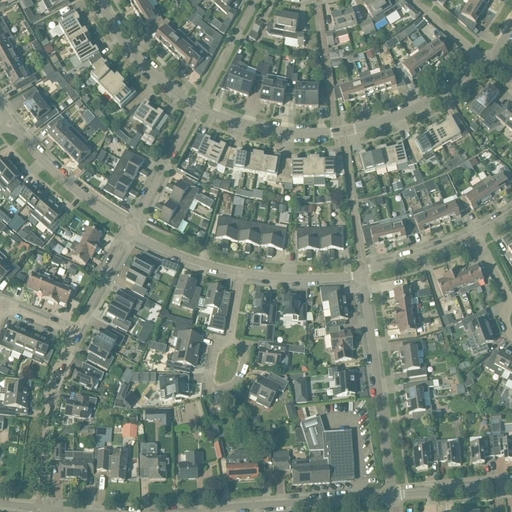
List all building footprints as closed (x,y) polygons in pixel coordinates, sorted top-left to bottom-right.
[(69,1),(68,0),(45,0),(43,1),(50,15),(70,4),(68,1),(69,1)] [(147,0),(128,0),(134,9),(147,0)] [(147,0),(134,9),(139,18),(153,10),(153,9),(158,6),(154,0),(148,0),(148,1),(147,0)] [(184,4),(182,0),(172,0),(172,1),(177,9),(184,4)] [(210,0),(215,5),(219,0),(188,0),(185,3),(193,12),(203,0),(210,0)] [(219,0),(215,5),(228,17),(226,21),(219,32),(225,35),(232,23),(237,13),(232,10),(231,11),(228,8),(234,0),(219,0)] [(373,20),(371,21),(366,23),(370,34),(372,38),(378,35),(374,27),(386,20),(383,15),(383,14),(373,0),(364,6),(373,20)] [(392,7),(387,0),(373,0),(383,14),(383,15),(386,20),(403,9),(405,12),(416,21),(421,16),(410,7),(401,0),(399,0),(397,4),(392,7)] [(481,15),(487,6),(477,0),(471,0),(468,7),(481,15)] [(468,7),(465,5),(460,14),(457,13),(455,17),(466,26),(469,21),(476,25),(481,15),(468,7)] [(197,8),(187,20),(194,27),(205,14),(197,8)] [(35,17),(31,9),(24,13),(29,21),(35,17)] [(164,22),(161,18),(159,19),(153,10),(139,18),(145,27),(149,25),(153,31),(157,28),(164,22)] [(343,14),(347,30),(358,27),(353,11),(343,14)] [(59,26),(65,36),(80,27),(77,23),(80,21),(77,16),(75,12),(62,19),(65,23),(59,26)] [(284,39),(288,16),(277,14),(275,25),(269,24),(267,33),(269,36),(284,39)] [(347,30),(343,14),(332,17),(337,34),(333,34),(333,33),(327,34),(329,46),(335,45),(334,40),(349,36),(347,31),(347,30)] [(288,16),(284,39),(298,42),(298,46),(304,47),(305,35),(302,35),(299,34),(299,35),(296,34),(299,18),(288,16)] [(164,47),(175,35),(166,28),(171,23),(167,19),(164,22),(157,28),(162,33),(156,40),(164,47)] [(196,27),(204,33),(208,28),(200,21),(196,27)] [(261,23),(258,22),(253,32),(249,38),(256,42),(258,37),(258,35),(264,25),(261,23)] [(370,34),(366,23),(360,26),(365,36),(370,34)] [(405,32),(408,37),(417,31),(414,26),(405,32)] [(65,36),(70,45),(88,35),(86,30),(83,32),(80,27),(65,36)] [(400,27),(393,32),(396,36),(403,31),(400,27)] [(8,28),(0,32),(0,45),(8,41),(13,38),(8,28)] [(175,35),(164,47),(172,54),(186,38),(178,31),(175,35)] [(400,43),(408,37),(405,32),(396,38),(400,43)] [(435,38),(438,42),(430,48),(429,48),(439,61),(448,55),(445,50),(453,45),(441,34),(435,38)] [(70,45),(76,55),(91,46),(88,41),(91,40),(88,35),(70,45)] [(194,46),(186,38),(172,54),(180,62),(194,46)] [(0,45),(0,57),(13,50),(8,41),(0,45)] [(421,54),(430,67),(439,61),(429,48),(430,48),(426,43),(417,49),(421,54)] [(195,46),(180,62),(188,69),(190,68),(194,72),(197,69),(204,74),(211,60),(212,58),(196,44),(195,46)] [(55,53),(50,45),(44,48),(49,56),(55,53)] [(93,51),(91,46),(76,55),(81,64),(89,60),(92,67),(102,59),(99,54),(97,49),(93,51)] [(40,47),(35,50),(40,60),(45,57),(40,47)] [(18,60),(13,50),(0,57),(0,64),(2,68),(18,60)] [(421,54),(412,60),(412,61),(421,74),(430,67),(421,54)] [(49,58),(55,67),(60,64),(54,55),(49,58)] [(228,91),(238,95),(245,75),(235,71),(243,58),(237,55),(223,83),(230,85),(228,91)] [(411,58),(397,68),(403,81),(409,76),(412,80),(421,74),(412,61),(412,60),(411,58)] [(102,59),(92,67),(97,72),(91,78),(99,86),(111,74),(108,70),(110,68),(102,59)] [(8,78),(23,69),(18,60),(2,68),(8,78)] [(344,66),(343,60),(331,63),(332,69),(344,66)] [(42,70),(51,85),(56,82),(61,90),(64,89),(73,102),(76,100),(52,63),(42,70)] [(264,65),(259,64),(256,76),(261,77),(264,65)] [(270,67),(264,65),(261,77),(260,83),(264,84),(261,102),(272,104),(276,84),(277,78),(267,76),(270,67)] [(403,81),(397,68),(391,70),(392,73),(382,76),(386,91),(397,88),(395,83),(403,81)] [(29,78),(23,69),(8,78),(13,88),(18,85),(21,91),(23,89),(34,83),(37,81),(34,75),(31,77),(29,78)] [(380,70),(369,74),(371,79),(376,94),(386,91),(382,76),(380,70)] [(369,73),(359,76),(361,82),(366,98),(376,94),(371,79),(369,73)] [(99,86),(106,94),(121,79),(118,76),(115,78),(111,74),(99,86)] [(255,79),(245,75),(238,95),(248,98),(255,79)] [(68,76),(63,80),(68,85),(73,81),(68,76)] [(307,108),(308,83),(297,83),(297,76),(293,76),(292,84),(291,96),(296,96),(296,108),(307,108)] [(121,79),(106,94),(114,102),(126,90),(123,86),(125,83),(121,79)] [(366,98),(361,82),(351,86),(355,101),(366,98)] [(319,84),(308,83),(307,108),(318,108),(319,84)] [(355,101),(351,86),(350,83),(334,88),(336,102),(343,100),(345,104),(355,101)] [(287,86),(276,84),(272,104),(283,106),(287,86)] [(488,119),(497,109),(491,105),(499,96),(490,87),(470,110),(484,123),(488,119)] [(31,115),(44,105),(38,96),(40,95),(35,89),(23,98),(27,103),(24,106),(31,115)] [(130,94),(126,90),(114,102),(122,110),(134,98),(137,95),(133,91),(130,94)] [(84,105),(80,101),(76,105),(79,109),(84,105)] [(137,122),(131,131),(137,135),(143,126),(153,112),(148,109),(150,106),(145,103),(143,106),(134,120),(137,122)] [(485,123),(482,125),(490,131),(501,124),(506,128),(511,120),(511,106),(509,104),(502,113),(497,109),(488,119),(485,123)] [(44,105),(31,115),(38,124),(41,121),(45,126),(59,115),(54,107),(49,111),(44,105)] [(153,112),(143,126),(152,133),(150,137),(155,140),(160,132),(169,119),(159,112),(157,115),(153,112)] [(443,127),(451,142),(453,145),(461,140),(461,139),(469,135),(463,126),(462,127),(456,116),(446,121),(447,124),(443,127)] [(48,136),(56,144),(72,128),(61,117),(48,127),(53,131),(48,136)] [(432,129),(442,148),(451,142),(443,127),(438,129),(436,126),(432,129)] [(80,136),(72,128),(56,144),(63,152),(80,136)] [(433,153),(442,148),(432,129),(427,132),(429,135),(424,137),(433,153)] [(137,143),(141,136),(138,134),(133,142),(129,148),(134,151),(138,144),(137,143)] [(208,162),(215,146),(210,144),(211,141),(199,135),(192,150),(200,153),(198,158),(208,162)] [(80,136),(63,152),(71,159),(83,147),(87,143),(80,136)] [(436,158),(433,153),(424,137),(419,140),(417,137),(412,140),(414,143),(409,146),(417,166),(425,161),(426,163),(436,158)] [(128,139),(125,145),(129,148),(133,142),(128,139)] [(398,149),(393,150),(397,167),(398,172),(409,170),(408,168),(417,166),(409,146),(408,143),(403,144),(397,145),(398,149)] [(220,148),(215,146),(208,162),(210,163),(208,166),(210,168),(214,170),(217,170),(219,165),(226,169),(232,150),(221,145),(220,148)] [(83,147),(71,159),(79,167),(84,162),(88,167),(95,159),(97,155),(94,151),(91,155),(83,147)] [(386,170),(397,167),(393,150),(387,152),(386,148),(381,149),(386,170)] [(376,172),(386,170),(381,149),(376,151),(377,154),(372,156),(376,172)] [(243,152),(232,150),(226,169),(234,171),(245,173),(248,156),(243,155),(243,152)] [(120,161),(139,172),(140,170),(145,161),(126,151),(120,161)] [(365,175),(376,172),(372,156),(366,157),(366,153),(354,156),(358,173),(364,171),(365,175)] [(245,173),(256,175),(259,154),(254,154),(253,157),(248,156),(245,173)] [(256,175),(266,177),(269,160),(264,159),(265,155),(259,154),(256,175)] [(275,161),(269,160),(266,177),(267,177),(266,183),(276,185),(284,185),(286,171),(279,170),(280,162),(281,158),(275,157),(275,161)] [(450,162),(454,168),(463,163),(460,158),(461,158),(460,157),(450,162)] [(325,162),(325,179),(336,179),(336,176),(345,176),(342,158),(330,159),(330,162),(325,162)] [(309,163),(303,163),(304,180),(304,186),(315,186),(315,180),(314,159),(309,159),(309,163)] [(319,159),(314,159),(315,180),(315,186),(315,188),(325,188),(325,179),(325,162),(320,163),(319,159)] [(0,179),(13,168),(5,160),(1,164),(0,162),(0,179)] [(286,171),(284,185),(293,186),(304,186),(304,180),(303,163),(298,163),(298,160),(292,160),(292,171),(286,171)] [(134,182),(138,174),(139,172),(120,161),(115,171),(134,182)] [(454,168),(450,162),(442,167),(445,173),(454,168)] [(472,167),(468,162),(459,168),(463,173),(472,167)] [(0,179),(0,190),(2,193),(6,189),(10,194),(20,185),(16,180),(20,176),(13,168),(0,179)] [(492,179),(501,195),(511,189),(508,185),(511,182),(511,176),(506,168),(500,172),(501,174),(492,179)] [(109,181),(128,192),(129,190),(134,182),(115,171),(109,181)] [(481,183),(484,187),(492,201),(501,195),(492,179),(490,177),(481,183)] [(123,202),(127,194),(128,192),(109,181),(104,192),(123,202)] [(176,189),(175,191),(194,201),(210,210),(214,203),(201,196),(200,198),(197,196),(200,191),(181,181),(176,189)] [(434,181),(424,185),(426,190),(437,186),(434,181)] [(403,190),(401,183),(393,185),(395,193),(403,190)] [(484,187),(481,183),(472,189),(474,193),(475,193),(483,206),(492,201),(484,187)] [(426,190),(424,185),(414,189),(416,194),(426,190)] [(25,190),(21,186),(15,192),(7,201),(12,205),(18,198),(26,205),(37,193),(29,186),(25,190)] [(174,193),(170,201),(189,211),(194,201),(175,191),(174,193)] [(246,198),(252,199),(253,193),(247,193),(242,191),(241,197),(246,198)] [(253,193),(252,199),(262,201),(264,193),(253,191),(253,193)] [(37,193),(26,205),(34,212),(34,213),(45,200),(37,193)] [(464,196),(459,199),(465,211),(471,208),(474,212),(483,206),(475,193),(474,193),(465,198),(464,196)] [(445,208),(451,223),(461,219),(459,214),(465,211),(459,199),(454,202),(455,204),(445,208)] [(39,223),(53,207),(45,200),(34,213),(34,212),(31,216),(39,223)] [(170,201),(165,209),(164,211),(183,222),(189,211),(170,201)] [(432,206),(441,227),(451,223),(445,208),(443,202),(432,206)] [(431,231),(441,227),(432,206),(422,210),(423,211),(431,231)] [(61,215),(53,207),(39,223),(52,235),(61,224),(57,220),(61,215)] [(183,222),(164,211),(163,213),(159,221),(178,232),(183,222)] [(431,231),(423,211),(413,214),(407,217),(412,233),(418,230),(420,235),(431,231)] [(391,220),(392,226),(396,242),(407,239),(405,234),(412,233),(407,217),(391,220)] [(215,239),(224,241),(226,241),(230,220),(219,218),(215,239)] [(226,241),(229,242),(238,243),(241,222),(230,220),(226,241)] [(21,228),(12,221),(7,226),(16,233),(21,228)] [(238,243),(247,245),(249,245),(253,224),(241,222),(238,243)] [(249,245),(251,246),(260,247),(264,226),(253,224),(249,245)] [(374,247),(385,244),(382,229),(381,229),(380,224),(362,228),(365,244),(373,242),(374,247)] [(260,247),(269,249),(271,249),(275,228),(264,226),(260,247)] [(392,226),(382,229),(385,244),(396,242),(392,226)] [(10,231),(5,227),(1,232),(6,235),(10,231)] [(275,228),(271,249),(274,250),(283,251),(287,230),(275,228)] [(321,251),(330,251),(332,251),(331,229),(320,230),(321,251)] [(331,229),(332,251),(334,251),(344,251),(343,229),(331,229)] [(77,237),(83,241),(98,249),(99,245),(97,244),(101,237),(87,230),(84,235),(79,233),(77,237)] [(298,252),(307,252),(309,252),(309,230),(297,231),(298,252)] [(309,252),(311,252),(321,251),(320,230),(309,230),(309,252)] [(44,243),(28,234),(27,237),(18,231),(15,235),(40,250),(44,243)] [(22,242),(14,235),(10,240),(18,247),(22,242)] [(57,246),(52,241),(47,246),(53,251),(57,246)] [(72,246),(93,257),(98,249),(83,241),(80,246),(74,242),(72,246)] [(93,257),(72,246),(68,244),(65,248),(74,253),(71,259),(85,266),(89,259),(91,260),(93,257)] [(137,259),(131,270),(147,278),(152,280),(155,274),(157,273),(158,270),(162,263),(152,258),(149,265),(137,259)] [(9,269),(3,263),(0,266),(0,283),(4,278),(9,282),(20,270),(13,264),(9,269)] [(79,268),(72,265),(68,274),(74,277),(79,268)] [(474,286),(476,290),(480,289),(478,284),(484,282),(478,267),(468,271),(474,286)] [(141,289),(147,278),(131,270),(125,281),(137,287),(133,293),(143,299),(147,292),(141,289)] [(460,271),(457,272),(466,294),(470,293),(468,288),(474,286),(468,271),(461,274),(460,271)] [(26,289),(36,294),(42,279),(44,274),(39,272),(37,277),(32,275),(26,289)] [(466,294),(457,272),(447,276),(453,292),(454,291),(459,289),(461,296),(466,294)] [(456,298),(454,291),(453,292),(447,276),(444,277),(445,280),(438,283),(443,298),(449,295),(451,300),(456,298)] [(42,299),(45,300),(54,278),(50,277),(48,281),(42,279),(36,294),(43,297),(42,299)] [(54,278),(45,300),(55,305),(61,289),(63,282),(58,280),(54,278)] [(180,278),(172,304),(180,307),(181,302),(184,303),(182,309),(195,313),(196,309),(199,299),(200,297),(192,295),(195,283),(180,278)] [(63,282),(61,289),(55,305),(58,306),(59,303),(66,306),(72,292),(66,289),(68,284),(63,282)] [(199,299),(196,309),(204,311),(205,308),(214,310),(212,318),(209,329),(210,330),(224,333),(228,309),(220,307),(224,291),(209,287),(206,301),(199,299)] [(328,303),(329,311),(346,309),(344,295),(335,297),(334,289),(320,289),(322,304),(328,303)] [(412,300),(417,299),(416,294),(411,295),(410,289),(394,291),(396,302),(412,300)] [(118,295),(112,305),(129,314),(132,309),(138,312),(143,302),(133,296),(129,294),(126,299),(118,295)] [(254,317),(253,326),(259,326),(275,328),(276,312),(268,311),(269,298),(255,296),(254,317)] [(290,297),(286,297),(285,299),(283,299),(283,318),(292,318),(291,323),(306,323),(306,306),(298,306),(298,299),(291,299),(290,297)] [(412,300),(396,302),(397,310),(394,310),(395,313),(418,310),(418,306),(413,306),(412,300)] [(112,305),(107,315),(115,320),(112,325),(116,327),(127,333),(132,323),(126,319),(129,314),(112,305)] [(346,309),(329,311),(330,318),(324,319),(325,330),(339,328),(339,322),(347,321),(346,309)] [(169,314),(164,310),(159,316),(164,320),(169,314)] [(418,310),(395,313),(396,324),(413,322),(413,321),(412,315),(419,314),(418,310)] [(454,323),(451,315),(442,318),(445,326),(454,323)] [(462,323),(458,325),(459,329),(464,328),(465,333),(470,331),(472,338),(491,331),(487,320),(477,324),(474,317),(462,323)] [(177,320),(176,325),(189,328),(190,323),(177,320)] [(413,322),(396,324),(397,327),(399,327),(401,335),(416,332),(415,326),(421,325),(420,320),(413,321),(413,322)] [(189,328),(176,325),(172,339),(178,340),(176,349),(198,354),(201,339),(187,336),(189,328)] [(0,334),(0,347),(11,352),(14,347),(13,347),(20,331),(9,327),(7,333),(1,331),(0,334)] [(339,328),(325,330),(324,330),(325,338),(330,337),(332,354),(334,354),(335,363),(351,361),(349,345),(351,345),(349,334),(340,335),(339,328)] [(23,351),(30,336),(20,331),(13,347),(14,347),(11,352),(21,356),(23,351)] [(472,338),(468,340),(474,357),(487,352),(485,346),(495,342),(491,331),(472,338)] [(94,343),(111,352),(114,345),(120,348),(125,339),(114,333),(111,338),(100,332),(94,343)] [(33,355),(40,340),(30,336),(23,351),(33,355)] [(50,344),(40,340),(33,355),(43,359),(42,362),(48,364),(53,352),(47,350),(50,344)] [(400,351),(402,362),(419,360),(418,353),(424,352),(422,341),(405,343),(406,350),(400,351)] [(107,359),(111,352),(94,343),(93,342),(87,353),(100,360),(96,366),(107,372),(112,361),(107,359)] [(148,342),(146,350),(163,354),(165,346),(148,342)] [(259,350),(257,365),(278,368),(286,369),(287,361),(289,347),(274,345),(265,344),(264,351),(259,350)] [(198,354),(176,349),(174,358),(168,356),(165,370),(179,373),(181,365),(194,368),(198,354)] [(501,379),(505,372),(511,358),(511,356),(503,351),(500,356),(494,353),(486,369),(495,373),(494,375),(501,379)] [(505,372),(501,379),(507,382),(508,381),(511,382),(511,358),(505,372)] [(419,360),(402,362),(403,373),(409,373),(410,379),(427,377),(426,366),(420,367),(419,360)] [(103,375),(86,366),(84,373),(76,370),(71,383),(91,391),(95,380),(101,382),(103,375)] [(342,376),(341,369),(328,370),(328,379),(334,378),(335,390),(336,390),(337,398),(346,397),(346,396),(355,395),(354,383),(353,384),(352,376),(342,376)] [(133,375),(127,372),(122,382),(128,385),(133,375)] [(144,382),(150,386),(156,378),(150,374),(144,382)] [(257,379),(249,396),(257,400),(255,404),(268,410),(270,406),(277,391),(283,394),(288,384),(282,381),(273,376),(270,375),(267,381),(259,377),(257,379)] [(475,384),(469,375),(462,379),(467,388),(475,384)] [(191,387),(187,387),(187,385),(177,386),(176,378),(159,379),(161,400),(167,401),(174,400),(175,403),(181,402),(181,399),(188,398),(188,396),(191,395),(191,387)] [(4,386),(3,390),(6,390),(5,397),(27,399),(28,388),(18,387),(19,381),(5,379),(4,386)] [(305,381),(294,382),(295,405),(307,404),(305,381)] [(430,401),(429,394),(430,394),(429,389),(434,389),(433,382),(411,385),(412,392),(406,393),(408,404),(424,402),(430,401)] [(115,400),(123,402),(129,387),(123,383),(115,400)] [(465,394),(464,384),(457,386),(458,395),(465,394)] [(131,393),(123,402),(123,406),(129,411),(139,399),(131,393)] [(222,405),(219,396),(209,400),(212,409),(222,405)] [(27,399),(5,397),(4,403),(0,402),(0,416),(14,418),(15,409),(26,410),(27,399)] [(97,401),(78,398),(77,405),(67,403),(65,418),(85,421),(87,410),(95,412),(97,401)] [(123,402),(115,400),(115,401),(114,408),(122,409),(123,402)] [(425,409),(424,402),(408,404),(409,415),(415,414),(416,421),(441,417),(441,412),(432,413),(432,408),(425,409)] [(292,404),(285,406),(287,415),(295,412),(292,404)] [(145,413),(146,422),(162,421),(162,429),(171,429),(170,412),(145,413)] [(260,426),(259,419),(251,420),(253,428),(260,426)] [(308,452),(309,462),(311,485),(329,484),(329,483),(350,481),(353,478),(350,433),(324,434),(319,420),(300,426),(308,452)] [(498,424),(490,425),(492,435),(499,434),(498,424)] [(136,426),(123,425),(123,436),(136,436),(136,426)] [(96,450),(104,450),(104,443),(111,443),(112,429),(97,428),(96,450)] [(504,436),(493,437),(495,458),(505,457),(505,462),(511,461),(511,441),(504,442),(504,436)] [(484,459),(495,458),(493,437),(482,438),(482,444),(471,445),(473,465),(485,464),(484,459)] [(428,464),(438,463),(436,443),(436,442),(436,439),(425,440),(425,450),(414,451),(416,470),(428,469),(428,464)] [(447,442),(436,442),(436,443),(438,463),(448,463),(449,467),(461,466),(459,446),(448,447),(447,442)] [(225,460),(221,443),(213,445),(217,462),(225,460)] [(156,447),(154,445),(141,446),(141,456),(140,456),(140,468),(148,468),(149,482),(165,481),(165,461),(156,461),(156,456),(156,447)] [(60,481),(73,481),(73,453),(65,453),(65,447),(53,446),(53,460),(60,460),(60,481)] [(271,464),(270,448),(262,449),(263,458),(250,459),(249,452),(234,453),(234,458),(227,458),(226,462),(227,483),(257,481),(256,463),(262,463),(263,465),(271,464)] [(120,451),(113,451),(112,458),(108,458),(109,453),(99,452),(97,472),(111,473),(110,482),(124,483),(125,474),(127,474),(129,473),(129,471),(129,469),(127,468),(126,467),(127,452),(120,451)] [(73,453),(73,481),(86,482),(86,472),(93,472),(93,456),(93,454),(84,454),(73,453)] [(290,473),(289,453),(272,454),(273,473),(290,473)] [(201,467),(201,456),(186,456),(186,466),(178,467),(179,482),(196,481),(195,467),(201,467)] [(311,485),(309,462),(292,464),(294,487),(311,485)]
